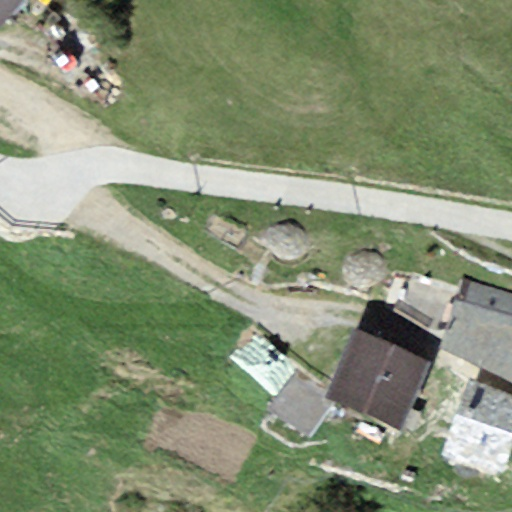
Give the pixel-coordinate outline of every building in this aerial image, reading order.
[(0,0),(0,25),(21,0),(0,0)] [(511,316),(511,292),(463,279),(456,300),(511,316)] [(511,316),(456,300),(444,349),(511,379),(511,316)] [(431,365),(356,331),(330,389),(327,396),(337,401),(402,433),(431,365)] [(310,436),(337,401),(327,396),(330,389),(300,372),(270,409),(310,436)] [(511,446),(511,394),(472,378),(444,455),(503,473),(511,446)]
